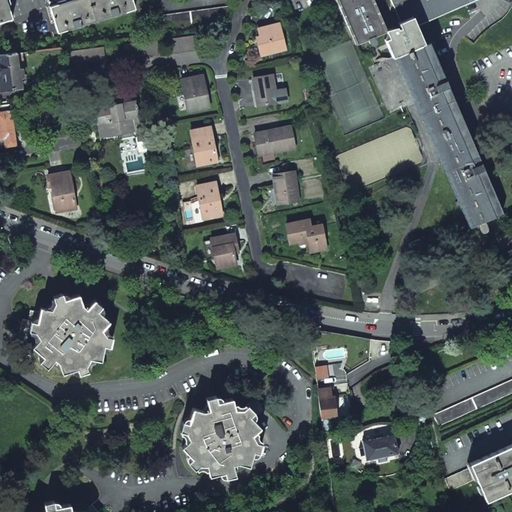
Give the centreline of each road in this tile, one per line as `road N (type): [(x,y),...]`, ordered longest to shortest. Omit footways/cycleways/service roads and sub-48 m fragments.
road 1 (residential): [(0,351),(45,385),(65,390),(157,381),(229,357),(260,361),(301,385),(307,403),(298,434)]
road 2 (residential): [(266,307),(216,60)]
road 3 (tertiary): [(266,307),(416,329),(511,317)]
road 4 (tertiary): [(46,237),(266,307)]
road 5 (residential): [(298,434),(228,487),(104,479)]
road 6 (residential): [(216,60),(58,74),(44,90)]
